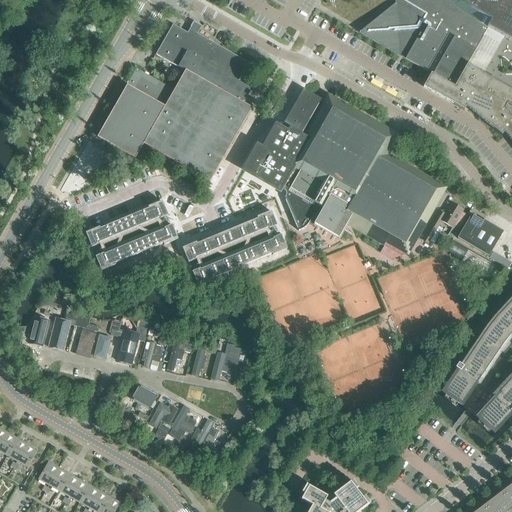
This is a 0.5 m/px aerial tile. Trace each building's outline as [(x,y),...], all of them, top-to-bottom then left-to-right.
[(466,107),(501,136),(504,133),(511,141),(511,89),(467,64),(487,28),(511,42),(511,0),(393,0),(394,3),(359,33),(358,32),(358,33),(399,56),(403,58),(428,72),(430,74),(423,87),(454,105),(463,110),(466,107)] [(151,148),(209,181),(251,108),(244,104),(248,97),(249,97),(251,93),(250,93),(252,90),(238,81),(248,63),(189,29),(187,33),(172,24),(155,54),(178,67),(185,71),(174,90),(136,69),(97,137),(143,163),(151,148)] [(320,100),(302,89),(284,121),(282,124),(289,128),(286,132),(276,127),(262,152),(258,150),(255,148),(250,157),(239,176),(241,177),(265,191),(270,194),(275,197),(279,191),(281,187),(283,188),(284,190),(285,191),(285,193),(286,195),(286,196),(285,197),(299,230),(306,226),(307,225),(309,222),(310,220),(311,218),(319,213),(313,224),(338,238),(348,219),(351,221),(354,223),(380,237),(384,240),(407,252),(439,195),(443,189),(385,156),(395,137),(327,99),(323,107),(318,104),(320,100)] [(99,227),(86,233),(92,248),(100,244),(99,243),(160,218),(160,219),(168,216),(162,201),(148,207),(149,209),(100,229),(99,227)] [(451,203),(444,214),(439,211),(434,219),(435,220),(432,223),(422,240),(426,243),(437,226),(439,222),(440,221),(452,228),(463,210),(451,203)] [(195,243),(181,249),(188,263),(195,260),(195,259),(268,228),(268,229),(276,226),(270,212),(256,217),(257,219),(196,244),(195,243)] [(501,232),(472,215),(457,239),(487,257),(501,232)] [(103,254),(96,257),(102,271),(115,265),(115,264),(164,244),(164,245),(178,239),(172,225),(164,228),(165,229),(104,255),(103,254)] [(199,269),(191,272),(197,287),(211,281),(211,279),(271,254),(272,255),(286,250),(280,235),(272,239),(272,240),(200,270),(199,269)] [(479,378),(503,343),(511,331),(511,299),(498,316),(485,331),(462,366),(457,363),(454,368),(456,370),(442,392),(461,405),(476,383),(476,382),(479,378)] [(122,314),(123,316),(124,319),(131,320),(134,319),(131,312),(131,311),(122,314)] [(67,312),(64,324),(74,326),(77,314),(67,312)] [(118,330),(120,323),(114,322),(110,335),(121,338),(122,331),(118,330)] [(89,358),(96,333),(82,329),(75,355),(89,358)] [(98,335),(93,356),(105,359),(110,338),(98,335)] [(160,371),(166,346),(146,342),(141,366),(160,371)] [(227,345),(225,353),(226,354),(225,360),(230,362),(230,363),(237,365),(241,348),(240,348),(227,345)] [(494,397),(476,417),(493,433),(511,413),(511,377),(498,393),(495,397),(494,397)] [(149,417),(150,414),(146,411),(148,407),(144,405),(137,416),(146,422),(149,417)] [(167,434),(159,429),(155,435),(163,440),(167,434)] [(17,438),(7,433),(0,444),(0,451),(7,456),(17,438)] [(171,441),(169,444),(174,447),(179,450),(182,452),(187,444),(188,445),(190,441),(181,435),(178,440),(176,444),(171,441)] [(7,456),(17,462),(27,444),(17,438),(7,456)] [(27,444),(17,462),(28,468),(37,450),(27,444)] [(211,452),(202,447),(199,451),(208,457),(211,452)] [(38,479),(49,485),(58,468),(48,462),(38,479)] [(69,474),(58,468),(49,485),(59,491),(69,474)] [(59,491),(69,497),(79,480),(69,474),(59,491)] [(89,485),(79,480),(69,497),(79,503),(89,485)] [(450,487),(450,481),(430,481),(430,491),(438,491),(438,486),(450,487)] [(356,511),(366,505),(349,483),(333,495),(337,500),(330,505),(328,503),(324,501),(326,497),(308,486),(300,499),(311,506),(307,511),(356,511)] [(419,507),(428,494),(419,488),(416,493),(410,489),(402,483),(396,492),(419,507)] [(89,509),(99,491),(89,485),(79,503),(89,509)] [(511,505),(511,487),(510,485),(501,492),(511,506),(511,505)] [(99,491),(89,509),(95,511),(101,511),(110,497),(99,491)] [(503,511),(511,506),(501,492),(492,499),(502,511),(503,511)] [(110,497),(101,511),(114,511),(120,503),(110,497)] [(502,511),(492,499),(483,506),(487,511),(502,511)]
